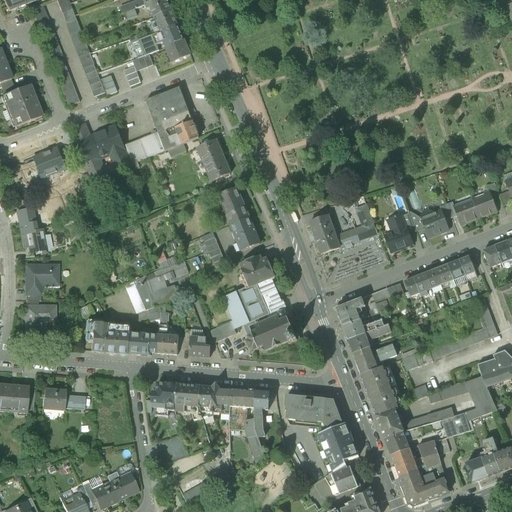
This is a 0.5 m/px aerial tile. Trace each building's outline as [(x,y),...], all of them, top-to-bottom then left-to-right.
[(3,0),(8,13),(20,8),(20,7),(24,6),(24,7),(42,0),(41,0),(3,0)] [(123,15),(126,14),(135,10),(146,6),(149,5),(146,0),(141,0),(120,8),(123,15)] [(151,9),(155,19),(172,12),(166,0),(160,0),(149,5),(151,9)] [(59,8),(61,13),(73,9),(71,5),(70,4),(59,8)] [(31,11),(34,17),(45,13),(43,7),(31,11)] [(61,13),(64,19),(75,15),(73,9),(61,13)] [(138,16),(135,10),(126,14),(128,20),(138,16)] [(155,19),(159,29),(176,22),(172,12),(155,19)] [(34,17),(36,23),(47,19),(45,13),(34,17)] [(64,19),(66,25),(77,20),(75,15),(64,19)] [(36,23),(38,29),(50,25),(47,19),(36,23)] [(66,25),(68,30),(79,26),(77,20),(66,25)] [(161,33),(162,33),(178,26),(176,22),(159,29),(161,33)] [(38,29),(41,35),(52,30),(50,25),(38,29)] [(68,30),(70,36),(81,31),(79,26),(68,30)] [(162,33),(168,48),(185,42),(178,26),(162,33)] [(41,35),(45,46),(56,41),(52,30),(41,35)] [(70,36),(73,42),(84,38),(81,31),(70,36)] [(150,56),(159,52),(157,47),(163,44),(166,49),(168,48),(162,33),(161,33),(139,42),(145,57),(150,56)] [(73,42),(75,47),(86,43),(84,38),(73,42)] [(45,46),(49,57),(61,53),(56,41),(45,46)] [(191,57),(185,42),(168,48),(166,49),(172,65),(191,57)] [(75,47),(77,53),(88,48),(86,43),(75,47)] [(77,53),(79,58),(90,54),(88,48),(77,53)] [(0,84),(0,85),(11,81),(12,80),(5,65),(0,51),(0,84)] [(80,103),(61,53),(49,57),(69,107),(80,103)] [(79,58),(81,64),(92,60),(90,54),(79,58)] [(135,68),(137,73),(154,66),(150,56),(145,57),(133,62),(135,68)] [(95,65),(92,60),(81,64),(83,70),(84,70),(95,65)] [(94,97),(95,98),(105,94),(94,66),(84,70),(94,97)] [(135,68),(124,72),(130,88),(141,83),(137,73),(135,68)] [(111,77),(101,81),(107,97),(118,93),(111,77)] [(0,85),(2,90),(13,86),(11,81),(0,85)] [(15,92),(13,86),(2,90),(4,96),(15,92)] [(9,112),(15,128),(41,118),(35,102),(29,87),(15,92),(4,96),(3,97),(9,112)] [(146,102),(158,134),(165,152),(169,151),(182,146),(176,129),(193,122),(183,96),(180,89),(146,102)] [(176,129),(182,146),(183,145),(199,139),(193,122),(176,129)] [(72,131),(76,142),(90,136),(86,125),(72,131)] [(83,157),(89,173),(97,170),(100,163),(101,162),(99,159),(110,155),(111,158),(112,158),(113,158),(119,161),(127,158),(116,128),(109,131),(109,132),(104,134),(103,137),(99,138),(97,137),(92,139),(91,138),(90,136),(76,142),(78,145),(83,157)] [(109,132),(109,131),(91,138),(92,139),(97,137),(99,138),(103,137),(104,134),(109,132)] [(133,165),(165,152),(158,134),(130,145),(126,146),(133,165)] [(197,149),(204,163),(222,155),(216,141),(197,149)] [(70,161),(70,162),(83,157),(78,145),(66,150),(67,153),(70,161)] [(169,151),(172,158),(186,152),(183,145),(182,146),(169,151)] [(62,164),(59,156),(57,150),(33,159),(41,180),(65,170),(62,164)] [(59,156),(62,164),(70,161),(67,153),(59,156)] [(231,175),(222,155),(204,163),(212,183),(231,175)] [(493,199),(499,196),(495,184),(487,187),(489,193),(490,193),(491,195),(493,199)] [(219,198),(231,226),(249,218),(237,190),(219,198)] [(490,193),(489,193),(472,200),(473,202),(491,195),(490,193)] [(509,193),(499,196),(503,208),(511,204),(511,198),(511,199),(509,193)] [(491,195),(473,202),(480,219),(498,212),(493,199),(491,195)] [(461,226),(480,219),(473,202),(456,209),(455,209),(457,215),(461,226)] [(453,203),(447,205),(451,217),(457,215),(455,209),(456,209),(453,203)] [(37,220),(51,218),(49,205),(35,207),(37,220)] [(451,218),(451,217),(447,205),(440,208),(441,212),(442,211),(446,220),(451,218)] [(358,214),(363,228),(374,224),(368,210),(358,214)] [(420,219),(421,219),(436,214),(429,211),(423,213),(420,219)] [(441,212),(436,214),(421,219),(425,230),(428,239),(450,231),(446,220),(442,211),(441,212)] [(409,212),(409,214),(416,233),(425,230),(421,219),(420,219),(409,212)] [(409,235),(416,233),(409,214),(402,217),(409,235)] [(19,219),(22,234),(37,231),(34,216),(19,219)] [(310,223),(321,256),(340,249),(336,238),(328,217),(310,223)] [(385,237),(392,254),(413,246),(409,235),(402,217),(401,217),(388,222),(391,229),(393,229),(394,233),(393,234),(385,237)] [(235,239),(241,253),(259,245),(255,234),(253,229),(249,219),(230,226),(234,234),(235,234),(237,238),(235,239)] [(378,235),(374,224),(363,228),(336,238),(340,249),(378,235)] [(41,230),(37,231),(22,234),(23,241),(28,240),(31,255),(43,252),(41,244),(44,244),(42,237),(41,230)] [(202,238),(205,243),(215,239),(213,233),(202,238)] [(113,248),(110,239),(97,244),(101,253),(113,248)] [(209,253),(216,270),(227,265),(215,239),(205,243),(209,253)] [(178,250),(175,242),(167,244),(170,252),(178,250)] [(209,253),(205,243),(199,246),(201,250),(203,252),(204,255),(209,253)] [(511,253),(508,243),(495,247),(502,265),(510,262),(511,260),(511,253)] [(497,267),(502,265),(495,247),(483,252),(490,269),(497,267)] [(156,256),(160,265),(167,262),(168,262),(167,261),(164,253),(156,256)] [(470,257),(459,261),(465,277),(476,273),(473,267),(474,267),(472,264),(470,257)] [(167,262),(170,268),(177,265),(174,258),(167,261),(168,262),(167,262)] [(239,266),(244,275),(250,289),(258,286),(270,280),(272,281),(274,280),(276,277),(274,274),(273,274),(269,265),(269,263),(268,261),(266,260),(261,262),(260,258),(239,266)] [(459,261),(448,266),(454,282),(465,277),(459,261)] [(147,277),(151,286),(165,281),(165,282),(173,280),(173,281),(189,274),(185,262),(177,265),(170,268),(159,272),(147,277)] [(160,265),(159,272),(170,268),(167,262),(160,265)] [(448,266),(435,271),(441,286),(454,282),(448,266)] [(26,296),(41,296),(41,295),(38,295),(38,284),(57,284),(57,286),(58,286),(58,267),(26,267),(26,296)] [(432,272),(426,275),(432,290),(441,286),(435,271),(432,272)] [(247,290),(250,289),(244,275),(240,277),(246,290),(247,290)] [(414,279),(420,295),(427,292),(432,290),(426,275),(414,279)] [(134,283),(147,312),(150,311),(161,307),(178,302),(180,301),(176,288),(168,290),(154,295),(151,286),(147,277),(134,283)] [(411,298),(420,295),(414,279),(405,283),(411,298)] [(270,280),(258,286),(267,309),(269,308),(273,319),(277,318),(276,317),(277,317),(278,313),(282,312),(285,313),(286,314),(272,281),(270,280)] [(165,282),(165,281),(151,286),(154,295),(168,290),(165,282)] [(125,287),(136,315),(147,312),(134,283),(125,287)] [(38,295),(41,295),(41,286),(57,286),(57,284),(38,284),(38,295)] [(400,285),(387,290),(392,301),(405,296),(400,285)] [(497,291),(500,299),(508,297),(511,295),(511,285),(511,286),(497,291)] [(271,320),(273,319),(269,308),(267,309),(258,286),(250,289),(247,290),(247,291),(243,293),(242,291),(234,295),(236,297),(227,301),(231,311),(229,311),(232,317),(235,323),(232,324),(234,329),(243,326),(249,323),(251,327),(256,324),(254,321),(261,318),(261,317),(266,314),(269,320),(270,320),(271,320)] [(373,295),(380,314),(395,309),(392,301),(387,290),(373,295)] [(511,319),(511,306),(508,297),(500,299),(509,321),(511,319)] [(362,300),(354,303),(358,315),(363,313),(361,310),(366,308),(362,300)] [(429,351),(433,362),(489,340),(499,337),(485,300),(474,304),(479,317),(484,330),(470,335),(456,340),(456,341),(429,351)] [(361,321),(358,315),(354,303),(338,309),(337,311),(343,328),(361,321)] [(89,305),(76,312),(81,322),(94,316),(89,305)] [(149,316),(151,322),(160,320),(161,314),(161,308),(161,307),(150,311),(151,316),(149,316)] [(26,336),(45,336),(45,322),(55,322),(55,308),(38,308),(26,308),(26,336)] [(75,325),(81,322),(76,312),(70,314),(75,325)] [(266,353),(267,353),(268,353),(267,352),(273,350),(274,350),(275,350),(275,349),(281,347),(282,347),(282,346),(288,344),(289,346),(298,342),(298,341),(299,340),(300,341),(301,340),(297,332),(296,333),(294,334),(288,319),(290,318),(290,319),(291,318),(289,312),(288,313),(286,314),(285,313),(282,312),(278,313),(277,317),(276,317),(277,318),(273,319),(271,320),(270,320),(269,320),(269,321),(263,323),(262,323),(262,324),(256,326),(255,326),(255,327),(254,327),(257,333),(253,334),(252,334),(252,335),(248,337),(249,340),(246,342),(249,350),(253,349),(254,352),(258,350),(259,351),(260,350),(263,348),(266,353)] [(160,320),(160,322),(165,322),(165,326),(169,327),(169,314),(161,314),(160,320)] [(468,329),(470,335),(484,330),(479,317),(466,321),(469,329),(468,329)] [(369,318),(361,321),(363,328),(372,325),(369,318)] [(391,318),(383,321),(385,328),(389,327),(393,325),(391,318)] [(415,322),(418,331),(424,329),(421,320),(415,322)] [(348,342),(366,335),(363,328),(361,321),(343,328),(348,342)] [(383,321),(372,325),(363,328),(366,335),(385,328),(383,321)] [(211,332),(216,344),(237,335),(234,329),(232,324),(231,323),(211,332)] [(252,334),(249,327),(251,327),(249,323),(243,326),(248,337),(252,335),(252,334)] [(402,327),(401,323),(393,325),(389,327),(392,333),(403,329),(402,327)] [(91,353),(107,354),(110,326),(89,324),(88,344),(92,344),(91,353)] [(107,354),(129,356),(131,334),(132,328),(110,326),(107,354)] [(160,326),(159,336),(168,337),(169,327),(165,326),(160,326)] [(385,328),(366,335),(369,342),(392,334),(392,333),(389,327),(385,328)] [(186,331),(185,339),(184,350),(190,351),(191,339),(192,339),(192,332),(186,331)] [(193,331),(192,332),(192,339),(207,340),(203,332),(193,331)] [(159,336),(137,335),(135,356),(151,357),(151,354),(158,355),(159,336)] [(371,348),(369,342),(366,335),(348,342),(353,355),(371,348)] [(179,338),(168,337),(159,336),(158,355),(178,356),(178,350),(179,338)] [(199,358),(210,359),(211,349),(207,348),(207,340),(192,339),(191,339),(190,351),(190,357),(199,358)] [(393,346),(373,354),(375,359),(395,351),(393,346)] [(357,366),(375,359),(373,354),(371,348),(353,355),(357,366)] [(395,351),(375,359),(377,364),(397,357),(395,351)] [(419,368),(420,368),(433,363),(433,362),(429,351),(426,352),(422,354),(415,356),(415,357),(416,359),(416,360),(419,368)] [(478,366),(482,378),(483,377),(487,388),(511,380),(511,359),(505,353),(494,357),(495,361),(478,366)] [(403,361),(407,372),(419,368),(416,360),(416,359),(415,357),(403,361)] [(379,370),(377,364),(375,359),(357,366),(361,377),(379,370)] [(362,380),(377,418),(395,410),(399,409),(398,406),(399,405),(397,400),(398,399),(397,396),(395,396),(393,391),(391,386),(391,385),(389,380),(391,379),(390,376),(388,376),(386,371),(385,371),(384,368),(379,370),(361,377),(362,380)] [(494,405),(487,388),(483,377),(482,378),(466,383),(470,393),(477,410),(480,418),(497,412),(494,405)] [(455,387),(438,394),(441,402),(470,393),(466,383),(455,387)] [(169,412),(176,412),(176,406),(177,386),(158,385),(157,394),(153,393),(152,408),(157,409),(166,409),(166,412),(169,412)] [(0,386),(0,412),(5,413),(27,415),(27,412),(28,389),(0,386)] [(186,407),(191,408),(200,408),(201,388),(196,388),(177,386),(176,406),(186,407)] [(414,391),(418,401),(430,396),(426,386),(414,391)] [(214,411),(222,411),(223,411),(223,407),(231,408),(231,390),(220,390),(218,388),(214,387),(212,389),(201,388),(200,408),(202,414),(214,415),(214,411)] [(27,412),(33,412),(33,409),(35,388),(28,388),(28,389),(27,412)] [(43,411),(64,413),(64,410),(72,411),(73,397),(65,397),(66,392),(44,390),(43,411)] [(231,408),(248,409),(249,392),(241,391),(231,390),(231,408)] [(269,411),(270,393),(256,392),(255,410),(262,410),(269,411)] [(275,394),(270,393),(269,411),(279,412),(277,404),(277,395),(277,394),(275,394)] [(431,404),(441,402),(438,394),(429,398),(431,404)] [(72,411),(84,412),(86,398),(73,397),(72,411)] [(323,424),(323,423),(325,401),(287,397),(286,407),(287,407),(287,412),(288,412),(287,420),(323,424)] [(334,402),(325,401),(323,423),(326,422),(330,431),(343,426),(334,402)] [(494,405),(497,412),(505,408),(502,402),(494,405)] [(200,408),(191,408),(195,422),(203,420),(202,414),(200,408)] [(247,423),(248,409),(231,408),(230,415),(230,426),(230,430),(246,431),(247,423)] [(157,409),(156,418),(157,418),(157,417),(169,418),(169,412),(166,412),(166,409),(157,409)] [(262,413),(262,410),(255,410),(255,421),(256,432),(258,436),(259,439),(266,438),(264,431),(263,413),(262,413)] [(377,418),(385,440),(403,433),(404,433),(401,425),(395,410),(377,418)] [(451,410),(428,417),(430,425),(440,423),(442,422),(454,418),(451,410)] [(477,410),(465,415),(468,423),(471,422),(480,418),(477,410)] [(470,432),(468,423),(465,415),(454,418),(442,422),(448,439),(453,437),(470,432)] [(429,426),(430,425),(428,417),(401,425),(404,433),(429,426)] [(246,431),(249,439),(258,436),(256,432),(255,421),(247,423),(246,431)] [(443,431),(440,423),(430,425),(429,426),(431,433),(418,437),(418,439),(435,434),(435,433),(443,431)] [(343,426),(330,431),(319,435),(334,473),(346,466),(345,463),(359,458),(353,443),(352,443),(350,439),(351,439),(346,425),(343,426)] [(404,433),(403,433),(407,443),(418,439),(418,437),(431,433),(429,426),(404,433)] [(409,450),(407,443),(403,433),(385,440),(389,450),(392,457),(410,450),(409,450)] [(249,439),(257,464),(266,458),(259,439),(258,436),(249,439)] [(492,450),(494,455),(498,454),(493,440),(489,441),(492,450)] [(484,443),(487,452),(492,450),(489,441),(484,443)] [(422,458),(427,469),(441,464),(435,443),(435,442),(418,447),(422,458)] [(436,447),(439,456),(450,453),(447,443),(436,447)] [(511,448),(498,454),(494,455),(500,474),(511,470),(511,448)] [(392,457),(400,479),(418,472),(414,461),(410,451),(410,450),(392,457)] [(500,474),(494,455),(488,457),(482,459),(489,478),(500,474)] [(422,458),(414,461),(418,472),(427,469),(422,458)] [(473,484),(489,478),(482,459),(466,465),(467,468),(465,469),(469,482),(471,481),(473,484)] [(427,469),(418,472),(429,500),(450,493),(446,479),(436,483),(436,485),(428,487),(427,483),(445,476),(441,464),(427,469)] [(347,469),(346,466),(334,473),(332,475),(339,495),(358,488),(361,487),(359,481),(356,482),(353,473),(355,472),(353,467),(351,468),(347,469)] [(239,478),(233,468),(183,496),(188,507),(239,478)] [(413,506),(429,500),(418,472),(400,479),(409,504),(413,506)] [(339,495),(332,475),(325,479),(336,496),(339,495)] [(107,479),(109,483),(118,501),(137,492),(129,476),(116,482),(113,476),(107,479)] [(446,479),(445,476),(427,483),(428,487),(436,485),(436,483),(446,479)] [(119,502),(118,501),(109,483),(92,491),(91,492),(95,500),(100,511),(119,502)] [(82,487),(82,488),(83,488),(90,503),(95,500),(91,492),(92,491),(89,484),(82,487)] [(84,506),(90,503),(83,488),(82,488),(76,491),(78,496),(79,495),(84,506)] [(379,511),(372,491),(370,492),(369,490),(354,496),(354,497),(356,502),(353,503),(349,505),(350,508),(346,509),(338,511),(379,511)] [(63,506),(65,511),(87,511),(84,506),(79,495),(78,496),(72,499),(73,501),(63,506)] [(26,503),(30,511),(36,511),(31,499),(25,502),(26,504),(26,503)] [(30,511),(26,503),(26,504),(14,509),(15,511),(14,511),(30,511)]
